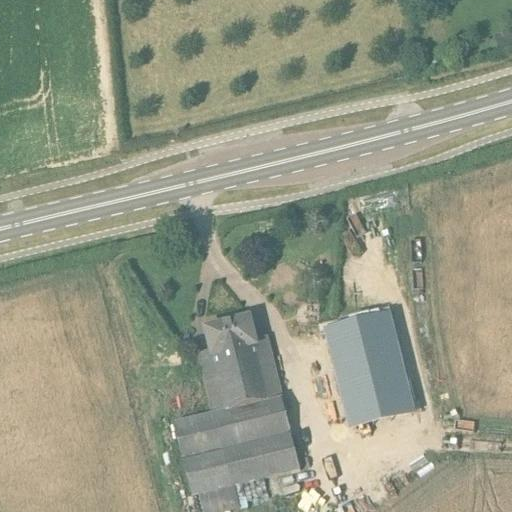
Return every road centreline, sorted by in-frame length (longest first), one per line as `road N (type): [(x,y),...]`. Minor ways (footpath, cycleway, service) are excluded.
road 1 (secondary): [(0,234),(511,102)]
road 2 (track): [(511,455),(379,446),(332,459),(287,361),(212,264),(196,183)]
